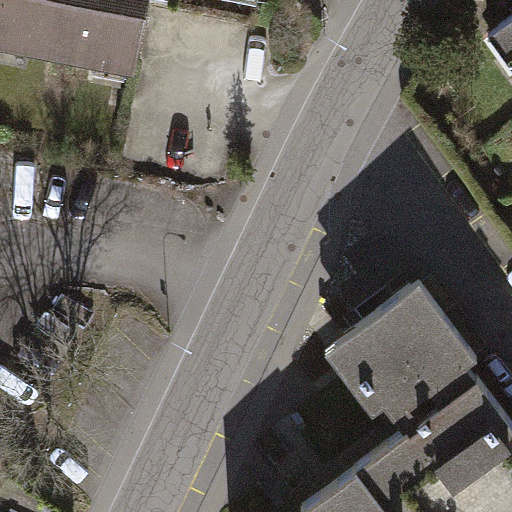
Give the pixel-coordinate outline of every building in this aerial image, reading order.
[(0,0),(0,36),(130,61),(142,0),(0,0)] [(254,0),(158,0),(252,18),(254,0)] [(511,1),(484,22),(511,59),(511,1)] [(416,269),(322,340),(372,406),(382,399),(397,419),(272,511),(511,511),(511,401),(487,369),(478,375),(462,354),(474,345),(416,269)] [(5,485),(0,495),(0,511),(60,511),(61,511),(5,485)]
